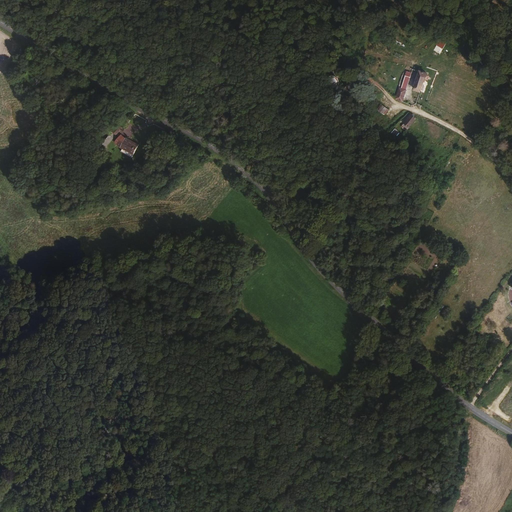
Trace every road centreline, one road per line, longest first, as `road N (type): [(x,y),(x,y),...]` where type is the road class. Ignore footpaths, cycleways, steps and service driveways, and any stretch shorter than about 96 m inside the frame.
road 1 (secondary): [(511,433),(431,374),(321,271),(235,161),(0,21)]
road 2 (track): [(511,179),(472,141),(394,102),(369,79),(211,34),(177,0)]
road 3 (track): [(439,511),(469,406),(511,349)]
